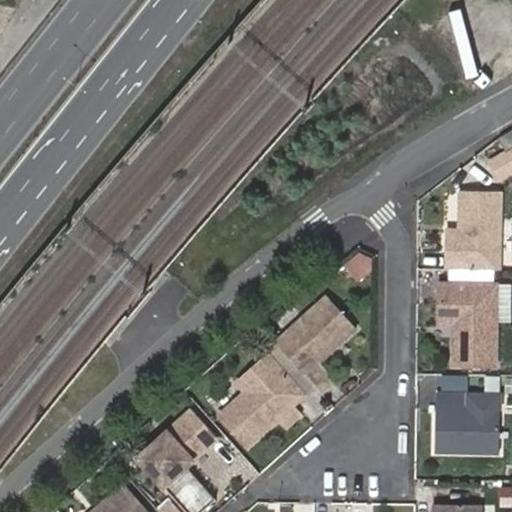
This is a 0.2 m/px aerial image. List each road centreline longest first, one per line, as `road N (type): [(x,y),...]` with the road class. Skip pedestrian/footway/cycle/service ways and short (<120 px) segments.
road 1 (residential): [(0,505),(123,383),(238,285),(333,209),(370,200)]
road 2 (residential): [(370,200),(399,239),(395,421),(351,455),(263,486),(233,511)]
road 3 (primary): [(77,129),(201,0)]
road 4 (residential): [(370,200),(394,175),(511,104)]
road 5 (primary): [(104,0),(0,129)]
road 6 (primary): [(77,129),(175,0)]
road 7 (primary): [(0,230),(77,129)]
